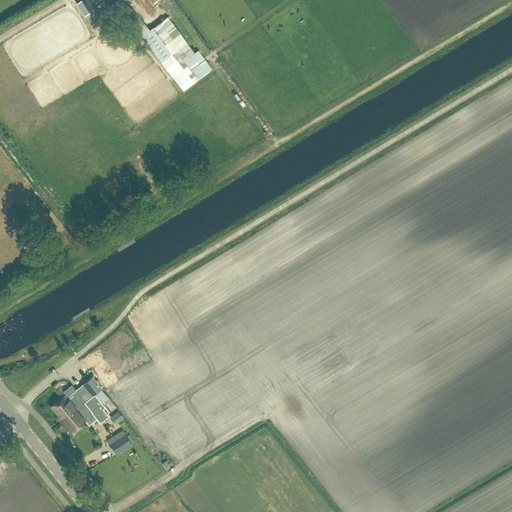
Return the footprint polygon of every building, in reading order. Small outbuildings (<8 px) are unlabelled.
[(90,12),(105,3),(102,0),(81,0),(82,0),(90,12)] [(183,90),(212,69),(199,50),(195,53),(168,16),(150,29),(133,10),(126,17),(142,35),(183,90)] [(93,377),(83,385),(91,396),(94,393),(101,388),(93,377)] [(65,393),(50,406),(61,419),(75,408),(84,402),(91,396),(83,385),(77,390),(76,391),(76,392),(69,398),(65,393)] [(75,408),(61,419),(71,431),(85,420),(84,418),(92,412),(100,422),(109,415),(102,407),(104,406),(94,393),(91,396),(84,402),(75,408)] [(110,445),(116,454),(132,444),(126,435),(110,445)] [(170,466),(166,460),(161,463),(165,469),(170,466)]
